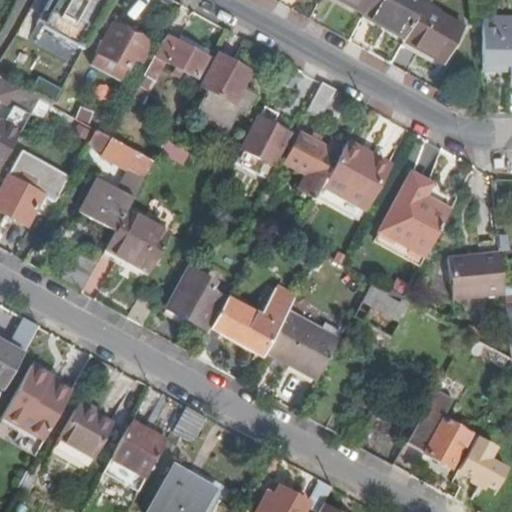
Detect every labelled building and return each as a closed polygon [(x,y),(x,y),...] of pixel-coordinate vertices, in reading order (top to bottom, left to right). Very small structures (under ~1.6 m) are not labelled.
[(45,0),(42,6),(76,25),(90,0),(45,0)] [(334,0),(362,16),(363,14),(370,0),(334,0)] [(370,0),(363,14),(404,37),(421,6),(424,0),(370,0)] [(421,6),(404,37),(401,43),(442,65),(462,29),(421,6)] [(511,85),(511,20),(481,20),(481,66),(508,66),(508,85),(511,85)] [(97,56),(91,66),(120,81),(131,60),(140,64),(149,47),(110,26),(95,54),(97,56)] [(164,37),(143,76),(154,82),(165,64),(193,80),(205,59),(164,37)] [(217,56),(200,88),(206,91),(195,112),(227,129),(238,110),(244,113),(252,98),(240,91),(250,74),(217,56)] [(32,81),(26,93),(36,99),(40,101),(46,89),(32,81)] [(0,165),(29,111),(36,99),(26,93),(5,82),(0,91),(0,95),(13,102),(3,122),(0,120),(0,165)] [(318,118),(333,92),(319,84),(305,111),(318,118)] [(36,99),(29,111),(44,119),(51,107),(40,101),(36,99)] [(79,107),(73,119),(86,126),(92,115),(79,107)] [(262,107),(232,162),(263,179),(287,135),(272,127),(278,116),(262,107)] [(77,212),(113,231),(124,211),(151,162),(109,138),(94,131),(86,146),(101,154),(99,159),(126,172),(116,191),(95,180),(77,212)] [(314,198),(341,149),(330,142),(325,151),(298,137),(282,165),(305,178),(298,191),(314,199),(314,198)] [(187,154),(163,141),(157,152),(181,165),(187,154)] [(362,151),(345,142),(341,149),(314,198),(355,220),(382,169),(359,156),(362,151)] [(55,203),(70,176),(24,151),(0,194),(0,211),(26,226),(43,196),(55,203)] [(378,232),(423,257),(447,213),(420,198),(425,190),(406,180),(378,232)] [(213,196),(208,206),(216,210),(221,201),(213,196)] [(113,231),(104,248),(147,270),(167,234),(124,211),(113,231)] [(453,300),(502,296),(498,261),(498,256),(495,256),(494,243),(481,244),(482,257),(449,260),(453,300)] [(80,292),(96,262),(78,252),(61,282),(80,292)] [(187,269),(164,310),(202,331),(226,290),(187,269)] [(400,299),(371,283),(351,320),(389,341),(409,304),(400,299)] [(261,358),(263,354),(284,315),(294,296),(276,286),(258,318),(224,299),(193,355),(211,365),(225,339),(261,358)] [(140,293),(126,318),(142,327),(155,302),(140,293)] [(284,315),(263,354),(287,367),(289,364),(315,379),(335,343),(284,315)] [(0,391),(1,391),(37,327),(22,319),(6,347),(0,343),(0,391)] [(27,400),(56,415),(70,390),(61,386),(63,381),(42,369),(39,376),(28,371),(9,405),(20,411),(27,400)] [(427,400),(403,444),(448,469),(468,436),(440,420),(446,410),(427,400)] [(75,406),(57,439),(91,459),(110,425),(75,406)] [(202,419),(183,408),(169,432),(189,443),(202,419)] [(109,457),(144,477),(165,441),(129,422),(109,457)] [(174,464),(145,511),(200,511),(214,488),(174,464)] [(301,511),(305,508),(312,511),(316,511),(320,507),(330,489),(316,482),(305,501),(275,485),(271,491),(265,488),(251,511),(301,511)]
